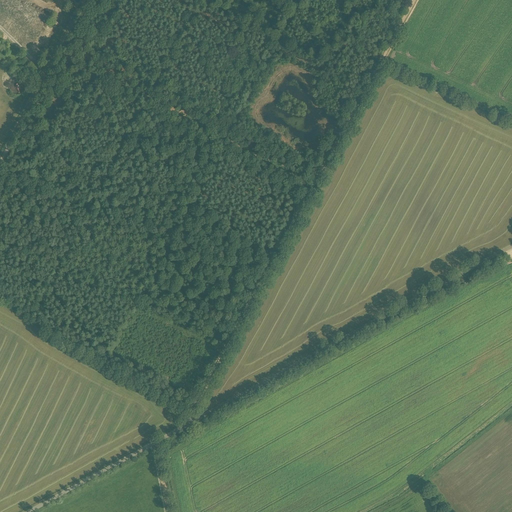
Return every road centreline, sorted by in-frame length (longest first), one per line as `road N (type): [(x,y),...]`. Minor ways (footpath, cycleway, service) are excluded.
road 1 (tertiary): [(30,511),(511,247)]
road 2 (track): [(413,0),(181,427)]
road 3 (track): [(224,347),(0,237)]
road 4 (track): [(0,162),(84,0)]
